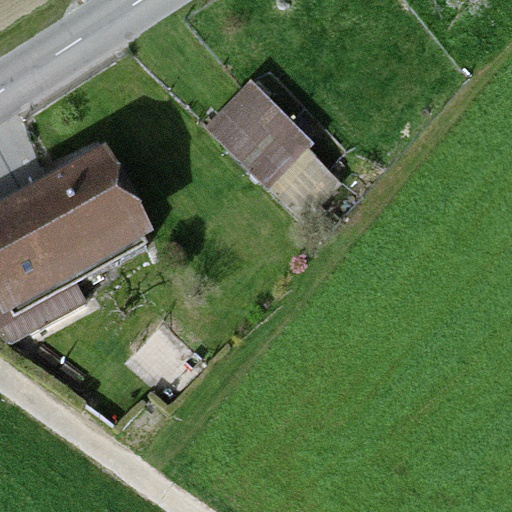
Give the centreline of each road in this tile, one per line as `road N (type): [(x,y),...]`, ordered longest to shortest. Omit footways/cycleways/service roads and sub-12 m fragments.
road 1 (track): [(0,369),(197,511)]
road 2 (tertiary): [(149,0),(0,97)]
